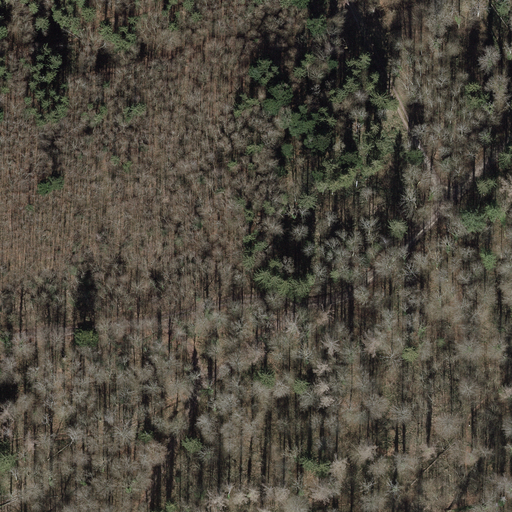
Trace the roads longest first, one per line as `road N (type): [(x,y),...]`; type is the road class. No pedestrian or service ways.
road 1 (track): [(0,336),(151,320),(230,300),(328,303),(359,289),(511,142)]
road 2 (track): [(141,511),(205,383),(301,302)]
road 3 (track): [(448,206),(349,0)]
